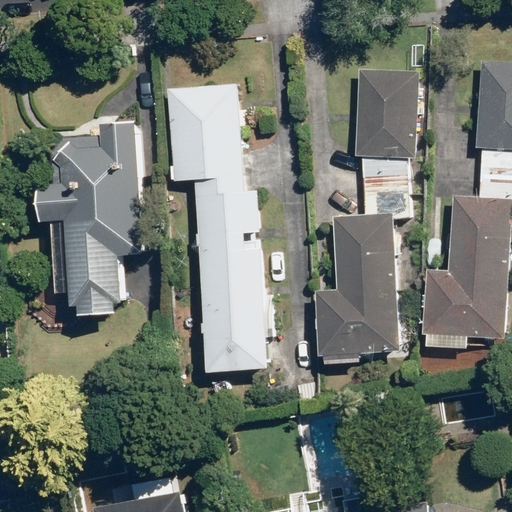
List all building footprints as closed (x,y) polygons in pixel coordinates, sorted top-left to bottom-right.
[(511,62),(488,61),(483,147),(511,148),(511,62)] [(421,69),(360,68),(359,155),(420,156),(421,69)] [(180,181),(199,180),(213,369),(275,364),(262,188),(249,189),(241,83),(173,88),(180,181)] [(53,220),(71,219),(76,304),(84,303),(85,314),(123,311),(122,300),(131,300),(127,253),(150,251),(147,202),(153,202),(147,121),(111,123),(112,135),(62,138),(65,183),(50,184),(53,220)] [(511,312),(511,198),(459,196),(455,270),(433,269),(430,334),(511,337),(511,312)] [(398,212),(338,216),(343,288),(322,289),(326,354),(406,350),(398,212)] [(198,511),(195,488),(104,503),(105,511),(198,511)] [(435,511),(433,500),(409,504),(410,511),(435,511)]
